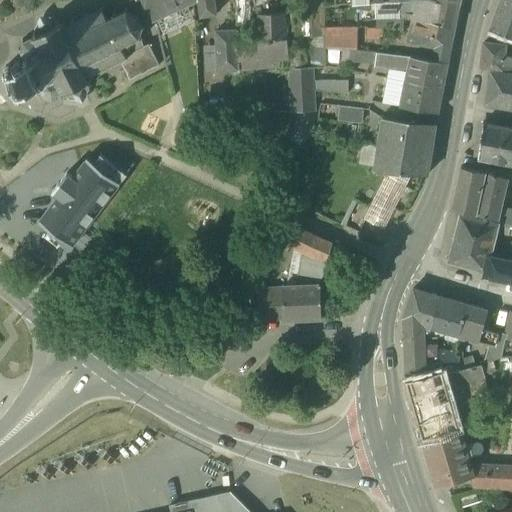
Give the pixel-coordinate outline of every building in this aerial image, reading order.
[(143,0),(152,20),(156,18),(187,4),(193,2),(195,0),(143,0)] [(216,14),(214,0),(197,0),(201,16),(216,14)] [(236,0),(237,24),(243,24),(243,19),(247,19),(246,0),(236,0)] [(267,0),(246,0),(247,19),(243,19),(243,24),(237,24),(237,29),(238,42),(257,41),(257,14),(269,13),(267,0)] [(310,14),(311,36),(324,36),(324,6),(335,5),(334,0),(309,0),(310,7),(310,14)] [(404,16),(413,18),(454,27),(458,7),(438,3),(427,0),(400,1),(399,11),(394,11),(394,16),(387,16),(386,28),(403,29),(404,16)] [(511,0),(500,0),(490,29),(511,37),(511,0)] [(383,1),(374,1),(375,15),(376,15),(387,16),(394,16),(394,11),(399,11),(400,1),(383,1)] [(187,4),(156,18),(163,34),(194,20),(187,4)] [(16,61),(13,65),(13,66),(14,67),(14,68),(12,69),(9,64),(6,66),(8,71),(3,74),(4,76),(5,78),(8,76),(15,90),(12,92),(14,96),(19,93),(22,98),(25,97),(23,92),(30,96),(37,92),(37,85),(40,89),(41,89),(44,95),(42,97),(43,98),(44,98),(52,101),(54,101),(53,98),(63,93),(65,97),(67,96),(66,92),(86,82),(88,86),(90,85),(89,81),(92,79),(91,77),(87,79),(86,76),(95,71),(97,75),(99,74),(98,70),(109,64),(111,68),(114,67),(112,63),(121,59),(123,62),(122,63),(130,79),(160,65),(149,43),(144,45),(141,39),(142,38),(139,35),(142,27),(145,26),(145,24),(142,24),(138,16),(140,14),(138,12),(136,14),(128,11),(127,7),(125,7),(125,11),(116,16),(114,12),(112,13),(114,17),(107,20),(102,11),(104,8),(101,7),(100,10),(89,15),(88,12),(85,14),(87,17),(75,22),(73,19),(71,20),(73,23),(63,29),(61,26),(65,24),(64,22),(60,24),(58,20),(56,21),(58,25),(37,35),(35,31),(33,32),(35,36),(25,41),(23,39),(21,40),(22,41),(19,49),(19,51),(22,51),(25,57),(24,57),(26,62),(24,63),(22,61),(16,61)] [(285,12),(269,13),(257,14),(257,41),(238,42),(239,69),(289,66),(287,46),(285,12)] [(383,28),(386,28),(387,16),(376,15),(376,28),(383,28)] [(35,31),(37,35),(58,25),(56,21),(55,18),(50,21),(46,18),(40,21),(36,28),(34,29),(35,31)] [(449,52),(450,49),(454,27),(413,18),(409,41),(406,56),(410,56),(448,62),(449,52)] [(325,48),(354,49),(354,27),(325,27),(325,48)] [(383,28),(376,28),(366,27),(366,39),(383,40),(383,28)] [(216,45),(217,71),(239,69),(238,42),(237,29),(236,30),(215,31),(216,45)] [(324,55),(324,36),(311,36),(312,64),(325,63),(325,55),(324,55)] [(481,66),(511,70),(511,56),(505,55),(506,45),(484,43),(481,66)] [(204,71),(217,71),(216,45),(203,45),(204,71)] [(289,66),(289,68),(303,67),(302,45),(287,46),(289,66)] [(407,69),(410,56),(406,56),(392,54),(378,52),(344,49),(342,59),(384,64),(386,67),(389,67),(407,69)] [(407,69),(405,81),(442,87),(448,62),(410,56),(407,69)] [(313,78),(312,66),(303,67),(289,68),(290,80),(313,78)] [(389,67),(387,77),(405,81),(407,69),(389,67)] [(511,109),(511,73),(491,71),(486,106),(511,109)] [(382,103),(400,106),(405,81),(387,77),(382,103)] [(290,80),(292,112),(315,111),(314,90),(313,80),(313,78),(290,80)] [(314,90),(348,92),(348,79),(313,80),(314,90)] [(438,112),(442,87),(405,81),(400,106),(437,113),(438,112)] [(67,96),(70,100),(75,99),(76,98),(82,99),(85,93),(86,94),(90,89),(88,86),(86,82),(66,92),(67,96)] [(334,119),(336,104),(321,102),(319,117),(334,119)] [(337,120),(362,123),(364,109),(339,106),(337,120)] [(413,174),(427,175),(429,162),(436,124),(383,117),(378,146),(375,166),(374,171),(387,172),(413,174)] [(478,158),(511,164),(511,128),(483,122),(478,158)] [(359,163),(375,166),(378,146),(362,143),(359,163)] [(72,246),(127,174),(112,163),(105,171),(87,157),(72,177),(67,172),(52,192),(58,196),(38,221),(72,246)] [(452,209),(498,220),(501,208),(508,178),(485,172),(461,167),(452,209)] [(413,174),(387,172),(374,197),(395,208),(413,174)] [(498,220),(498,222),(509,225),(511,225),(511,210),(501,208),(498,220)] [(451,262),(484,270),(486,270),(490,255),(496,232),(498,224),(497,224),(460,215),(449,258),(451,262)] [(506,235),(509,225),(498,222),(497,224),(498,224),(496,232),(506,235)] [(315,257),(326,262),(332,243),(301,229),(297,227),(289,245),(295,248),(315,257)] [(304,280),(310,280),(310,272),(315,257),(295,248),(288,285),(304,284),(304,280)] [(501,280),(511,282),(511,259),(490,255),(486,270),(484,270),(483,276),(501,280)] [(326,262),(315,257),(310,272),(310,280),(310,284),(320,284),(326,262)] [(322,318),(320,284),(310,284),(310,280),(304,280),(304,284),(288,285),(283,285),(283,288),(284,316),(284,319),(322,318)] [(258,289),(259,317),(284,316),(283,288),(258,289)] [(402,318),(403,322),(423,329),(428,330),(429,327),(438,296),(413,288),(402,318)] [(429,327),(458,336),(467,304),(439,295),(439,296),(438,296),(429,327)] [(487,310),(467,304),(458,336),(488,345),(493,330),(482,327),(487,310)] [(406,379),(425,374),(423,342),(423,329),(403,322),(406,379)] [(502,353),(505,340),(506,334),(493,330),(488,345),(484,362),(501,358),(502,353)] [(436,342),(423,342),(425,374),(441,370),(441,365),(437,366),(437,363),(436,349),(436,342)] [(436,349),(437,363),(459,363),(459,349),(436,349)] [(460,377),(462,383),(484,377),(481,365),(443,374),(445,381),(453,379),(460,377)] [(406,381),(418,423),(454,413),(445,381),(443,374),(441,370),(425,374),(406,379),(406,381)] [(460,377),(453,379),(457,398),(488,391),(484,377),(462,383),(460,377)] [(418,423),(422,437),(458,427),(454,413),(418,423)] [(447,482),(470,475),(473,474),(470,463),(467,456),(480,453),(483,449),(481,443),(477,441),(464,445),(459,427),(458,427),(422,437),(436,485),(447,482)] [(511,465),(470,463),(473,474),(470,475),(474,487),(511,489),(511,465)] [(180,511),(191,510),(191,511),(243,511),(248,509),(230,492),(169,505),(170,511),(180,511)] [(476,493),(459,499),(462,508),(479,502),(476,493)]
